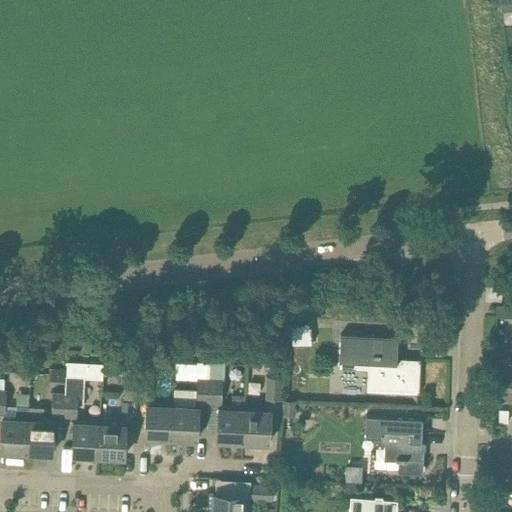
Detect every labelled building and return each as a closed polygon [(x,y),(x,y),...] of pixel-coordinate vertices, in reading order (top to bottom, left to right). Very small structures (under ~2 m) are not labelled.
[(511,0),(501,0),(503,11),(511,9),(511,0)] [(285,322),(286,344),(312,344),(311,321),(285,322)] [(397,357),(398,336),(340,333),(339,367),(367,369),(366,391),(419,393),(421,359),(397,357)] [(500,396),(511,397),(511,360),(496,360),(495,378),(501,379),(500,396)] [(210,361),(209,378),(208,401),(221,402),(223,361),(210,361)] [(125,397),(138,397),(139,375),(139,365),(103,364),(103,375),(126,376),(125,397)] [(49,377),(64,379),(65,367),(50,365),(49,377)] [(86,369),(66,368),(65,382),(64,393),(64,415),(77,416),(77,405),(84,405),(86,369)] [(151,376),(139,375),(138,397),(150,398),(151,376)] [(283,399),(283,376),(266,376),(266,399),(283,399)] [(208,401),(209,378),(198,377),(196,401),(208,401)] [(64,415),(64,393),(52,393),(52,415),(64,415)] [(243,440),(245,407),(246,394),(232,393),(232,406),(219,406),(217,439),(243,440)] [(282,417),(294,417),(295,400),(282,400),(282,417)] [(171,437),(173,404),(147,402),(145,436),(171,437)] [(245,407),(243,440),(269,442),(271,408),(268,408),(269,403),(259,402),(258,407),(245,407)] [(27,451),(29,405),(16,404),(15,417),(2,417),(0,450),(27,451)] [(173,404),(171,437),(197,438),(199,405),(173,404)] [(29,405),(27,451),(52,452),(54,420),(44,419),(44,405),(29,405)] [(508,409),(499,409),(499,421),(508,422),(508,409)] [(422,417),(366,414),(365,436),(374,436),(374,444),(384,444),(384,459),(398,460),(398,472),(423,473),(424,449),(417,449),(418,441),(421,442),(422,417)] [(99,455),(101,422),(74,420),(72,453),(99,455)] [(101,422),(99,455),(124,456),(126,423),(101,422)] [(504,454),(489,453),(488,467),(503,468),(504,454)] [(249,490),(249,478),(216,477),(216,489),(249,490)] [(344,483),(343,493),(351,493),(351,483),(344,483)] [(272,499),(273,485),(250,484),(250,498),(272,499)] [(211,511),(244,511),(246,494),(212,492),(211,511)] [(396,511),(397,498),(350,495),(349,511),(396,511)]
